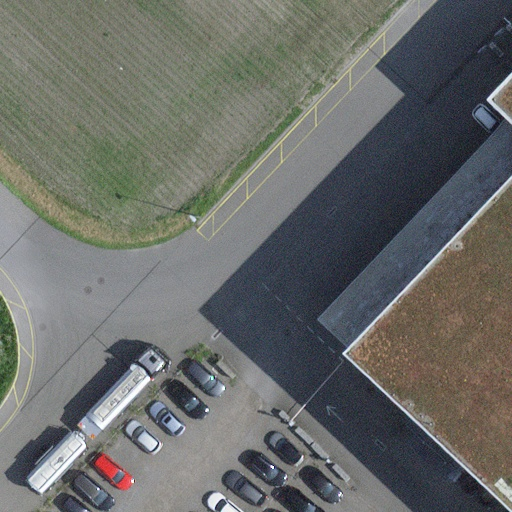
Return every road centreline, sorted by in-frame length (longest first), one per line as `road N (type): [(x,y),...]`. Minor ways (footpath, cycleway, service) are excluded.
road 1 (residential): [(137,343),(465,0)]
road 2 (residential): [(0,494),(137,343)]
road 3 (residential): [(0,215),(137,343)]
